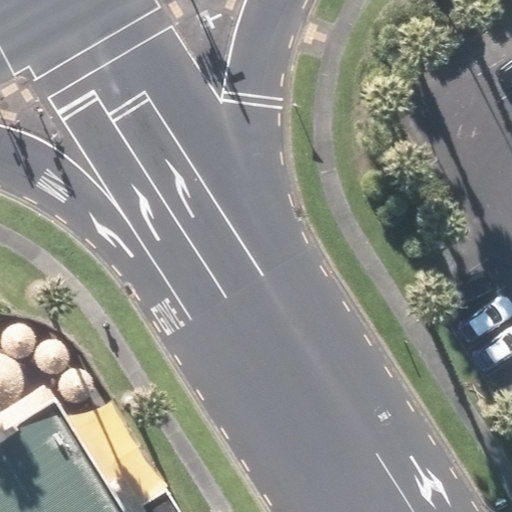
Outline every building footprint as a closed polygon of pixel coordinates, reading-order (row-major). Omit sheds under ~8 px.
[(0,355),(3,359),(9,360),(14,360),(19,358),(24,355),(27,350),(27,345),(27,339),(24,334),(19,331),(14,329),(9,329),(5,330),(1,333),(0,333),(0,355)] [(34,367),(38,371),(44,372),(49,372),(54,370),(59,367),(61,362),(62,356),(61,351),(59,346),(54,343),(49,341),(44,340),(40,342),(35,344),(32,348),(30,353),(30,358),(31,362),(34,367)] [(0,405),(10,400),(14,394),(16,388),(16,379),(14,372),(10,365),(2,360),(0,359),(0,405)] [(56,396),(60,399),(65,401),(71,401),(76,399),(80,395),(83,391),(84,385),(83,380),(80,375),(76,371),(71,369),(66,369),(61,371),(57,373),(54,377),(52,381),(52,386),(53,391),(56,396)] [(113,511),(51,409),(0,439),(0,511),(113,511)]
